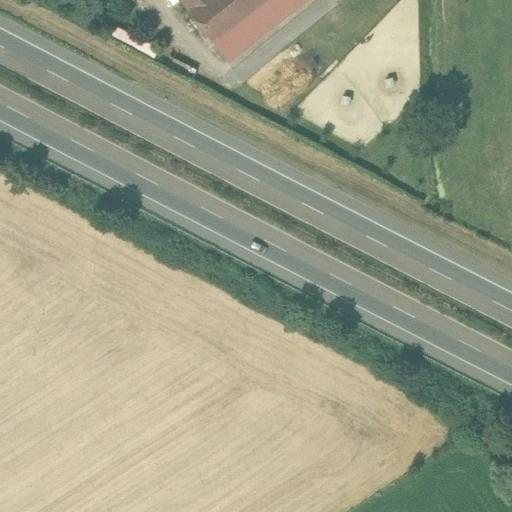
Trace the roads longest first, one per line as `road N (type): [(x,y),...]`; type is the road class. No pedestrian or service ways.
road 1 (motorway): [(0,99),(511,364)]
road 2 (motorway): [(511,294),(0,37)]
